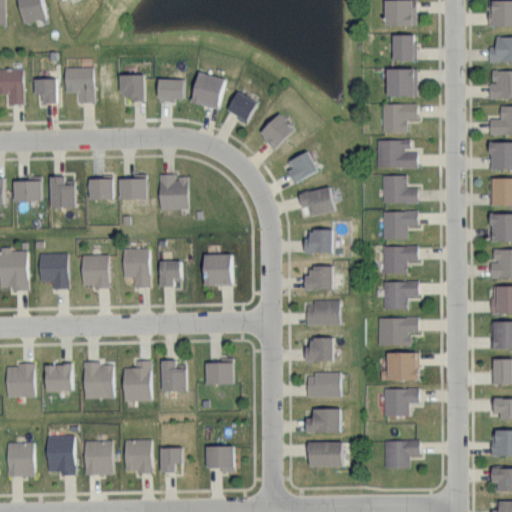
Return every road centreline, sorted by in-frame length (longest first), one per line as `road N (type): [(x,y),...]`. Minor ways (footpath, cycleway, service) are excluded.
road 1 (residential): [(271,507),(269,218),(248,171),(227,151),(194,138),(0,141)]
road 2 (residential): [(452,0),(459,511)]
road 3 (residential): [(459,504),(15,511)]
road 4 (residential): [(0,326),(270,322)]
